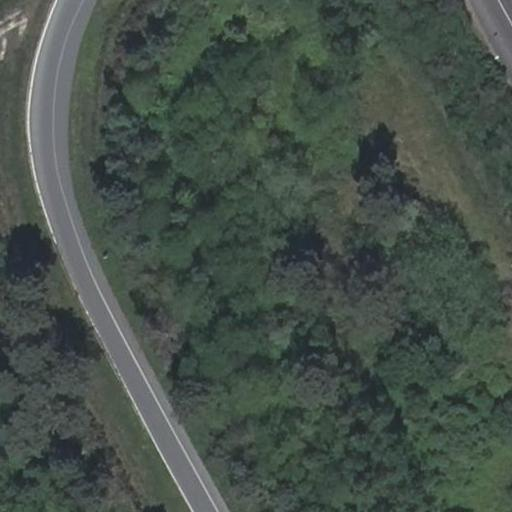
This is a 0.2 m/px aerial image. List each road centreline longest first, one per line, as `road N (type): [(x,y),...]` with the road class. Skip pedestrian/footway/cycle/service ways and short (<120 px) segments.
road 1 (motorway): [(216,511),(86,269),(55,179),(58,78),(82,0)]
road 2 (track): [(511,282),(363,26)]
